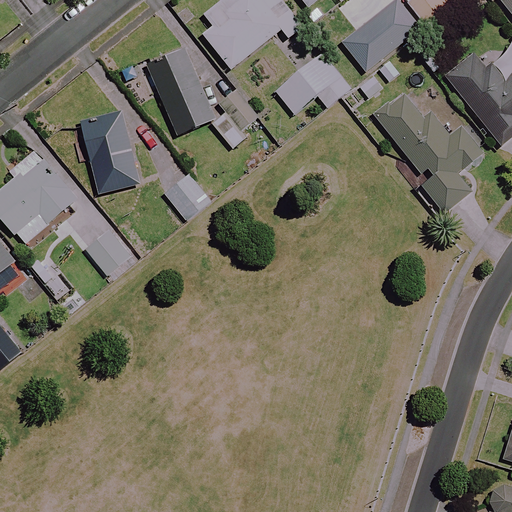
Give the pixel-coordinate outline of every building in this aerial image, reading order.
[(267,0),(263,3),(261,0),(226,0),(205,17),(215,28),(204,36),(232,72),(283,31),(289,40),(304,29),(281,0),(267,0)] [(339,0),(342,4),(346,0),(301,0),(309,9),(320,0),(339,0)] [(451,0),(417,0),(409,6),(427,29),(451,12),(446,4),(451,0)] [(511,0),(501,0),(501,1),(511,14),(511,0)] [(425,34),(407,8),(384,24),(402,50),(425,34)] [(398,53),(379,27),(356,44),(375,70),(398,53)] [(361,60),(352,49),(335,63),(356,87),(366,79),(355,66),(361,60)] [(215,121),(184,51),(148,67),(179,138),(215,121)] [(351,91),(323,56),(277,93),(296,116),(319,98),(328,109),(351,91)] [(486,72),(473,56),(446,77),(504,149),(511,142),(511,76),(505,81),(493,66),(486,72)] [(262,116),(240,91),(222,107),(244,132),(262,116)] [(425,121),(405,97),(378,119),(423,175),(430,170),(437,178),(424,189),(446,216),(473,194),(458,175),(483,155),(462,130),(451,139),(431,115),(425,121)] [(141,185),(120,115),(82,126),(102,196),(141,185)] [(225,116),(213,126),(234,153),(247,143),(225,116)] [(79,201),(37,152),(11,174),(16,180),(0,193),(0,217),(17,237),(42,215),(50,225),(79,201)] [(212,203),(189,177),(166,197),(188,223),(212,203)] [(111,228),(82,251),(106,281),(135,258),(111,228)] [(0,275),(15,264),(0,244),(0,275)] [(62,287),(46,270),(38,277),(53,295),(62,287)] [(0,371),(21,354),(0,328),(0,371)] [(511,511),(511,490),(499,487),(491,511),(511,511)]
